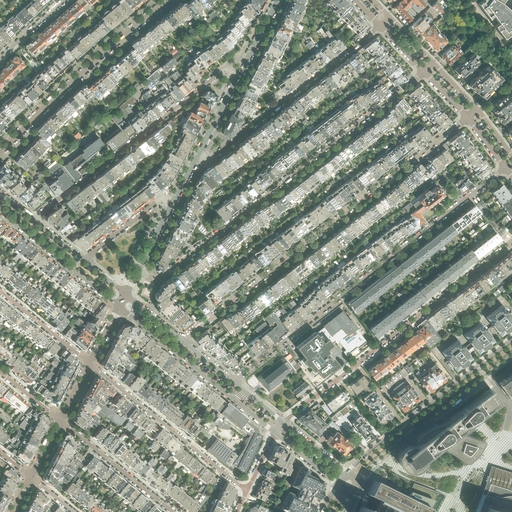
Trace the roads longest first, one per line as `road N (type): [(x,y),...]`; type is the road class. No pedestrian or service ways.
road 1 (residential): [(467,116),(182,341)]
road 2 (residential): [(423,71),(159,278),(136,270)]
road 3 (residential): [(505,167),(233,381)]
road 4 (residential): [(282,423),(511,242)]
road 5 (residential): [(238,76),(219,73),(32,218)]
road 6 (residential): [(193,161),(203,164),(380,25)]
road 7 (residential): [(0,153),(168,0)]
road 8 (residential): [(511,339),(346,473)]
road 9 (residential): [(247,491),(89,363)]
road 10 (residential): [(119,306),(274,432)]
road 11 (residential): [(358,483),(511,355)]
road 12 (residential): [(0,210),(119,306)]
road 13 (residential): [(60,420),(173,511)]
